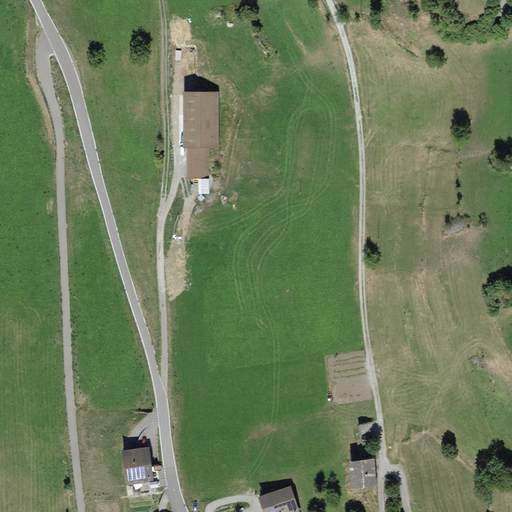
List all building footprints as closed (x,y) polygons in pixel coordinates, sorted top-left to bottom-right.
[(218,94),(182,94),(182,150),(186,150),(186,179),(207,179),(207,150),(218,150),(218,94)] [(375,439),(372,423),(359,425),(362,441),(375,439)] [(151,479),(147,448),(124,451),(128,482),(151,479)] [(375,483),(373,460),(351,462),(353,485),(375,483)] [(297,511),(289,488),(261,497),(266,511),(297,511)]
